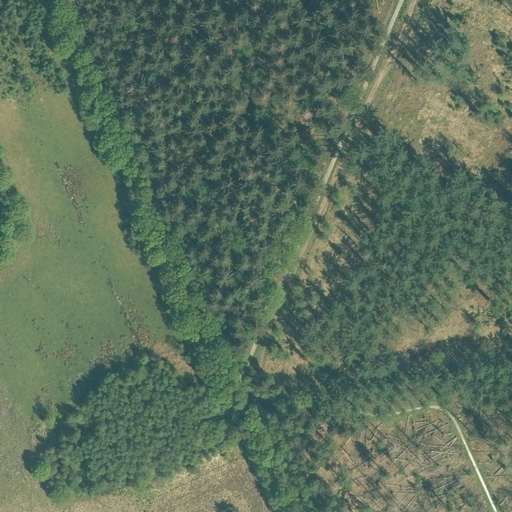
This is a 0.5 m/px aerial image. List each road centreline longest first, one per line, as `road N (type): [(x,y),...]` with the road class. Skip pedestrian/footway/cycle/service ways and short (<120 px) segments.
road 1 (track): [(255,401),(255,376),(282,296),(414,0)]
road 2 (track): [(255,401),(511,356)]
road 3 (track): [(306,511),(255,401)]
